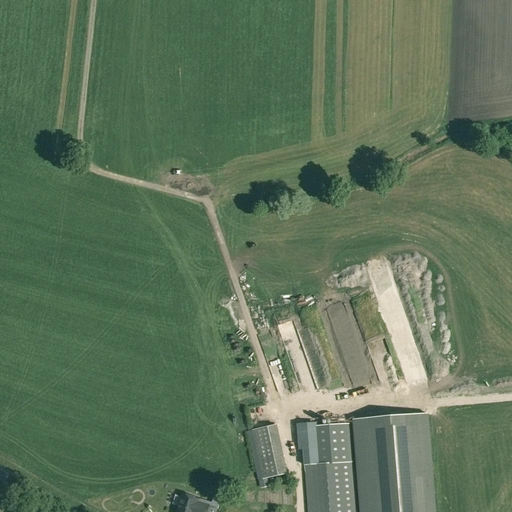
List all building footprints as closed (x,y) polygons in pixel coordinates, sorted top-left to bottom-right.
[(337,328),(352,325),(348,306),(333,310),(337,328)] [(366,342),(384,339),(381,315),(363,318),(366,342)] [(367,362),(350,363),(350,370),(367,369),(367,362)] [(353,420),(360,511),(435,511),(428,414),(353,420)] [(305,465),(308,511),(355,511),(352,466),(353,466),(350,424),(316,426),(319,464),(305,465)] [(252,430),(263,479),(287,474),(276,425),(252,430)] [(177,511),(207,511),(209,506),(198,502),(199,499),(183,495),(177,511)]
